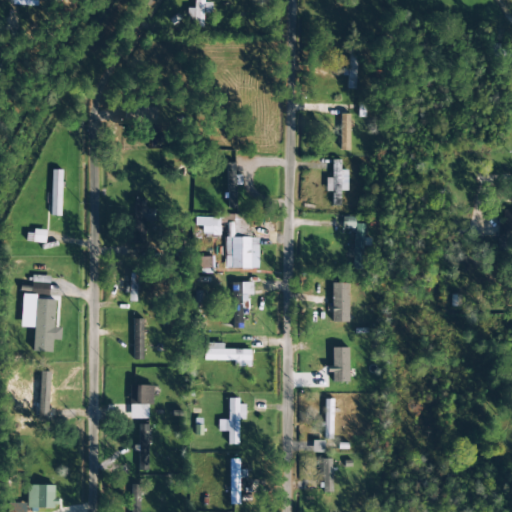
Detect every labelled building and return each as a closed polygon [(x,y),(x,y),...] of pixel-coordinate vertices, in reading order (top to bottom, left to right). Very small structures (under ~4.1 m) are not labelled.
[(203,0),(193,0),(194,9),(187,9),(186,20),(193,20),(193,27),(203,28),(203,13),(211,14),(211,3),(204,2),(203,0)] [(359,41),(349,41),(348,72),(347,72),(346,89),(357,90),(359,41)] [(156,107),(124,106),(124,123),(155,123),(156,107)] [(339,151),(349,151),(349,115),(340,114),(339,151)] [(346,191),(346,170),(340,170),(340,160),(331,160),(331,179),(325,179),(325,192),(331,192),(331,206),(340,206),(340,191),(346,191)] [(236,208),(236,185),(241,185),(241,175),(235,175),(235,163),(226,163),(227,208),(236,208)] [(60,216),(61,171),(51,170),(50,216),(60,216)] [(144,243),(145,199),(133,199),(133,243),(144,243)] [(511,211),(503,211),(503,224),(497,224),(497,235),(511,235),(511,211)] [(219,235),(219,217),(194,218),(195,226),(201,226),(202,235),(219,235)] [(353,251),(347,250),(346,258),(352,258),(352,269),(361,269),(363,241),(364,225),(354,224),(355,218),(342,217),(341,228),(354,229),(353,251)] [(45,243),(45,232),(26,231),(25,242),(45,243)] [(223,268),(257,269),(258,238),(224,238),(223,268)] [(211,257),(198,257),(198,274),(212,273),(211,257)] [(129,302),(137,301),(136,275),(128,276),(129,302)] [(49,276),(31,276),(31,295),(48,295),(49,276)] [(252,283),(231,283),(232,328),(243,328),(242,295),(252,295),(252,283)] [(331,323),(347,323),(347,284),(331,284),(331,323)] [(54,300),(35,299),(33,352),(51,353),(51,340),(60,341),(60,328),(53,328),(54,300)] [(132,359),(142,360),(143,319),(132,319),(132,359)] [(203,361),(233,361),(233,367),(249,368),(250,350),(222,350),(223,344),(203,343),(203,361)] [(332,383),(348,382),(347,348),(331,348),(332,371),(332,383)] [(152,386),(129,386),(128,405),(152,405),(152,386)] [(237,420),(244,420),(244,405),(238,405),(238,399),(228,399),(227,421),(217,420),(217,432),(227,432),(227,445),(237,445),(237,420)] [(331,439),(332,399),(324,399),(323,439),(331,439)] [(148,471),(147,425),(137,425),(138,471),(148,471)] [(323,453),(323,441),(311,441),(311,453),(323,453)] [(229,505),(239,505),(239,478),(245,478),(245,470),(239,470),(239,459),(229,459),(229,505)] [(331,459),(321,459),(322,493),(332,493),(331,459)] [(55,486),(27,485),(27,508),(55,509),(55,486)] [(138,511),(138,485),(130,485),(130,511),(138,511)]
